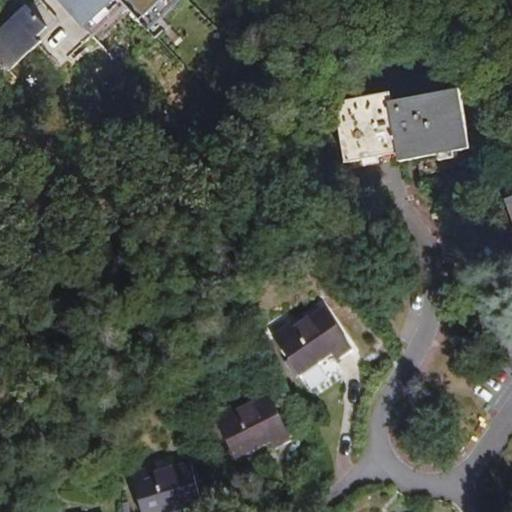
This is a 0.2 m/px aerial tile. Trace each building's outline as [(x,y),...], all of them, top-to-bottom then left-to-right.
[(54,23),(33,0),(32,0),(0,29),(0,50),(15,67),(47,39),(42,33),(54,23)] [(66,0),(90,26),(118,0),(66,0)] [(127,0),(142,16),(159,0),(127,0)] [(391,93),(334,103),(345,164),(399,154),(400,163),(472,150),(461,89),(393,102),(391,93)] [(295,322),(273,335),(301,379),(333,357),(338,364),(355,352),(326,309),(298,327),(295,322)] [(215,416),(236,462),(272,446),(275,452),(294,443),(272,396),(240,411),(237,405),(215,416)] [(156,467),(132,473),(142,511),(205,511),(192,464),(158,474),(156,467)]
